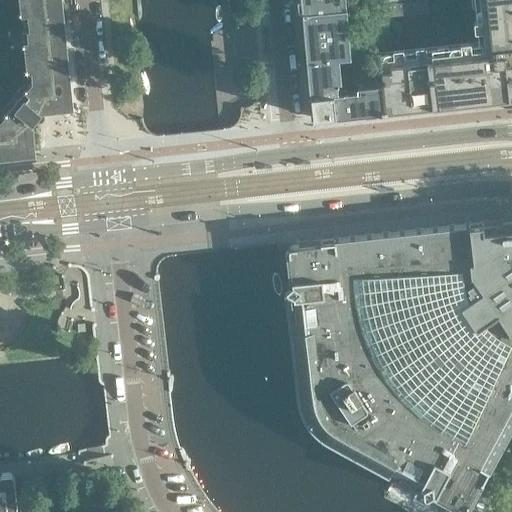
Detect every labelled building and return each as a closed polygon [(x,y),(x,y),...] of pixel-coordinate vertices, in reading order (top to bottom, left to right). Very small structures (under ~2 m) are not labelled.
[(62,26),(59,0),(19,0),(21,16),(29,15),(30,29),(62,26)] [(342,8),(341,0),(300,0),(301,12),(342,8)] [(511,0),(486,0),(490,40),(388,51),(390,69),(380,70),(381,87),(382,87),(385,111),(506,98),(506,97),(511,96),(511,0)] [(344,31),(342,8),(301,12),(304,36),(344,31)] [(62,26),(30,29),(27,29),(28,41),(23,41),(26,67),(31,67),(32,79),(67,76),(62,26)] [(347,55),(344,31),(304,36),(306,59),(333,57),(347,55)] [(337,92),(333,57),(306,59),(309,95),(337,92)] [(44,114),(61,113),(63,115),(66,116),(69,114),(70,112),(71,112),(67,76),(32,79),(25,88),(20,84),(2,106),(6,109),(0,117),(0,121),(3,152),(41,148),(40,148),(43,146),(44,143),(42,140),(40,139),(38,122),(38,121),(38,118),(41,115),(44,115),(44,114)] [(385,111),(382,87),(381,87),(346,91),(348,115),(385,111)] [(346,91),(337,92),(309,95),(311,114),(317,119),(348,115),(346,91)] [(472,501),(472,500),(472,499),(472,498),(472,497),(511,423),(511,231),(511,232),(511,227),(511,225),(511,220),(511,218),(487,221),(487,220),(481,221),(321,238),(315,239),(300,241),(299,241),(299,240),(298,240),(297,240),(296,240),(295,241),(294,243),(293,244),(292,245),(287,245),(288,249),(288,250),(287,251),(285,253),(285,254),(285,255),(285,256),(286,257),(286,258),(292,309),(287,309),(288,317),(289,317),(298,397),(298,401),(299,405),(300,408),(301,410),(302,412),(303,415),(305,418),(307,421),(310,426),(313,429),(316,431),(320,435),(323,437),(326,439),(398,479),(398,480),(404,483),(406,479),(452,503),(452,504),(452,505),(453,505),(454,506),(455,506),(458,504),(459,504),(460,505),(463,506),(462,507),(463,507),(466,503),(467,502),(468,502),(469,501),(471,501),(472,501)] [(0,312),(10,312),(9,293),(0,293),(0,312)] [(0,321),(0,338),(14,336),(11,320),(0,321)] [(0,511),(17,511),(15,479),(14,474),(11,475),(9,473),(2,473),(0,476),(0,475),(0,511)]
